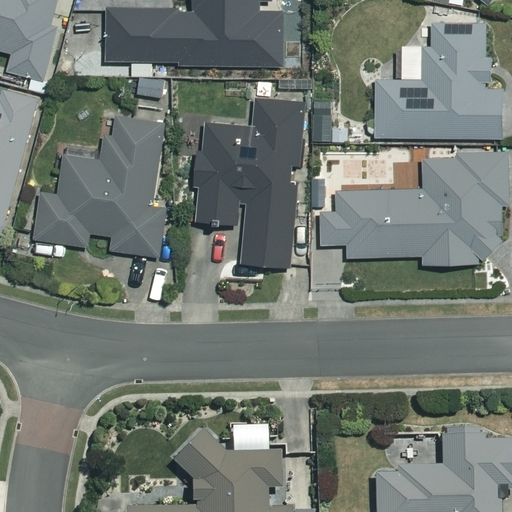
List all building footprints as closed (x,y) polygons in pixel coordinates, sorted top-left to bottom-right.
[(0,0),(0,50),(18,55),(14,73),(48,81),(66,0),(0,0)] [(199,0),(199,13),(114,11),(113,28),(99,28),(99,64),(287,68),(288,15),(262,15),(261,0),(199,0)] [(494,26),(439,26),(438,49),(409,49),(408,82),(383,82),(382,138),(509,139),(509,91),(494,91),(494,26)] [(170,82),(144,79),(142,97),(168,99),(170,82)] [(41,110),(0,99),(0,242),(5,243),(41,110)] [(309,106),(261,103),(259,130),(212,127),(211,151),(205,151),(201,223),(251,226),(248,266),(296,269),(302,165),(306,165),(309,106)] [(337,117),(317,118),(319,142),(338,141),(337,117)] [(169,124),(113,119),(108,162),(70,159),(66,197),(47,195),(42,242),(98,248),(99,235),(120,237),(118,253),(164,257),(169,210),(160,209),(169,124)] [(511,207),(511,155),(429,159),(430,191),(344,194),(344,213),(327,213),(328,247),(355,246),(355,259),(430,257),(431,269),(506,266),(504,208),(511,207)] [(231,457),(207,432),(175,464),(199,488),(199,511),(144,511),(293,511),(272,511),(271,492),(285,492),(284,455),(231,457)] [(489,434),(447,435),(448,469),(405,471),(405,476),(380,477),(381,511),(503,511),(503,486),(511,486),(511,442),(489,444),(489,434)]
